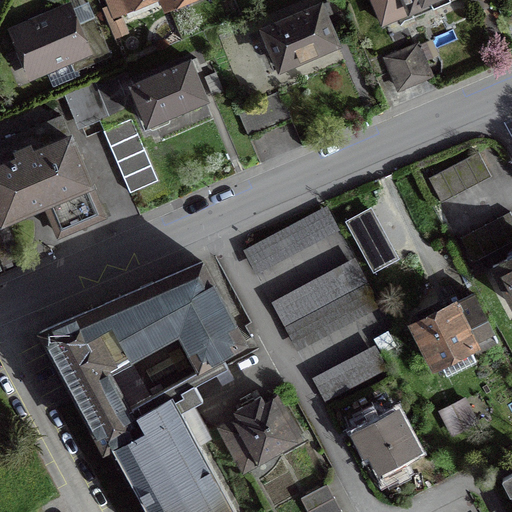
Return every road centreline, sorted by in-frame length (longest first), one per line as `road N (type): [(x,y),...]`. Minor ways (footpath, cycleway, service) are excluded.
road 1 (residential): [(215,216),(368,511)]
road 2 (tertiary): [(215,216),(496,93)]
road 3 (tertiary): [(0,304),(215,216)]
road 4 (residential): [(0,350),(87,511)]
road 5 (residential): [(410,511),(480,475),(499,511)]
